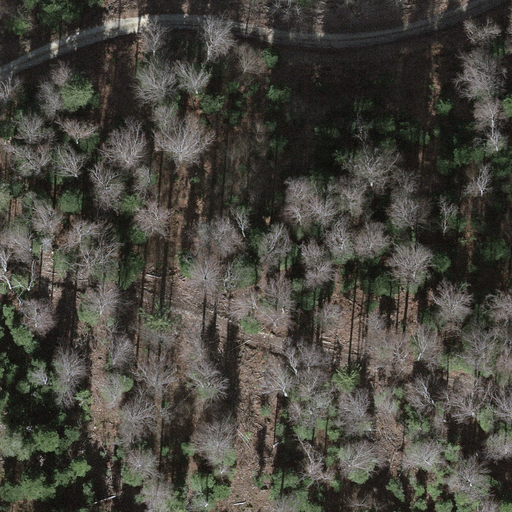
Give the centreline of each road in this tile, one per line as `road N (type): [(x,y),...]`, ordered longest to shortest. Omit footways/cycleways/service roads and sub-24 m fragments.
road 1 (track): [(0,254),(233,330),(511,398)]
road 2 (track): [(490,0),(414,29),(331,42),(140,23),(95,32),(0,81)]
